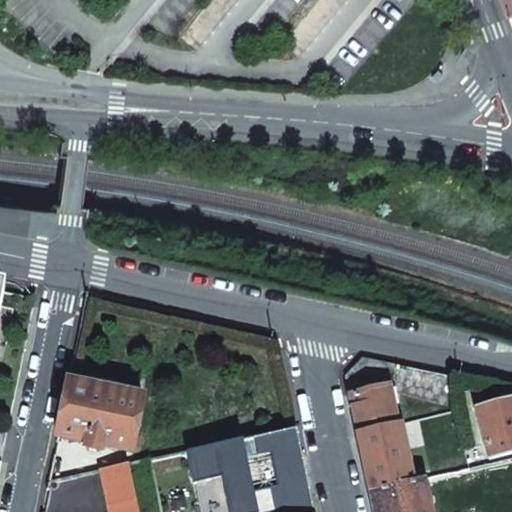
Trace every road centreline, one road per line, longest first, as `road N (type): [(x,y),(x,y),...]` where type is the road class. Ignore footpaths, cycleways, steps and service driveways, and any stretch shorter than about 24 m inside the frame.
road 1 (unclassified): [(79,105),(406,132)]
road 2 (unclassified): [(64,265),(17,511)]
road 3 (residential): [(64,265),(308,320)]
road 4 (residential): [(308,320),(511,363)]
road 5 (residential): [(308,320),(348,511)]
road 6 (unknown): [(356,0),(308,62),(282,73),(206,65)]
road 7 (unclassified): [(79,105),(64,265)]
road 8 (unknown): [(148,0),(110,45),(154,61),(206,65)]
road 9 (secondary): [(504,62),(460,111),(406,132)]
